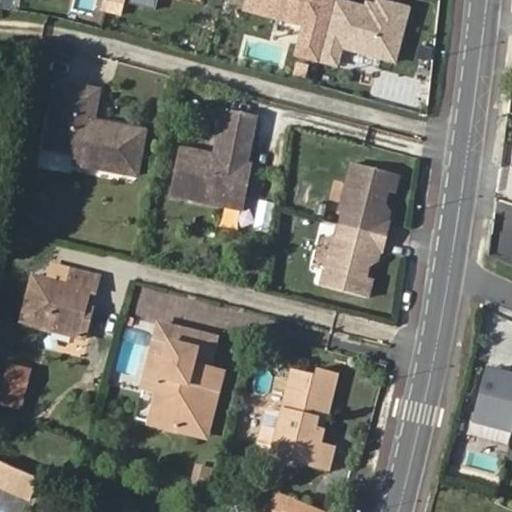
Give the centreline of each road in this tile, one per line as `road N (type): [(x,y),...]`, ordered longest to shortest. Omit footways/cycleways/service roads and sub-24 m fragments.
road 1 (tertiary): [(449,265),(485,0)]
road 2 (tertiary): [(396,511),(449,265)]
